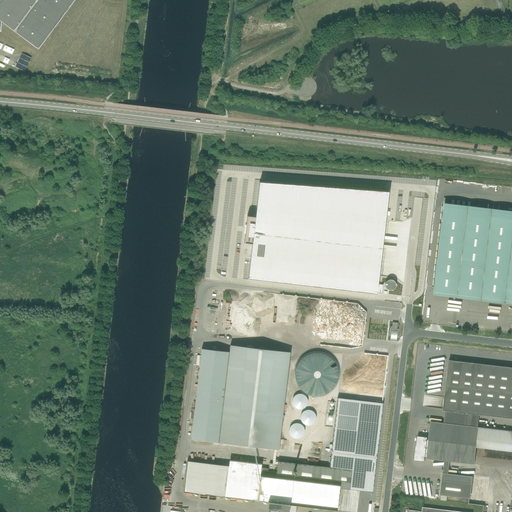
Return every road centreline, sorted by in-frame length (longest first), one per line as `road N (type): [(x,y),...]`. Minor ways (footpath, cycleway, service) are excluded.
road 1 (secondary): [(502,159),(0,101)]
road 2 (track): [(129,82),(77,511)]
road 3 (track): [(209,87),(162,485)]
road 4 (unclassified): [(284,90),(317,41),(343,27),(511,27)]
road 5 (unclassified): [(384,511),(405,333)]
